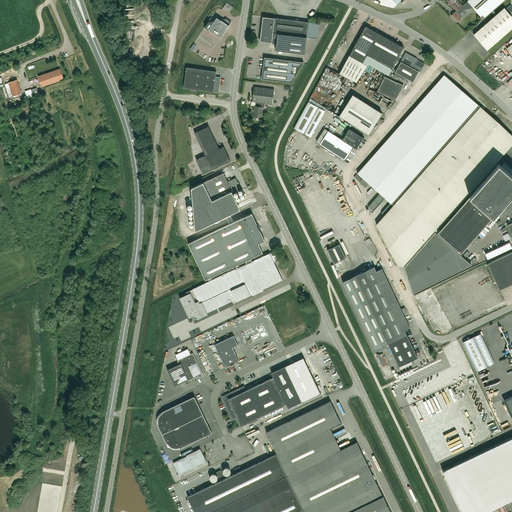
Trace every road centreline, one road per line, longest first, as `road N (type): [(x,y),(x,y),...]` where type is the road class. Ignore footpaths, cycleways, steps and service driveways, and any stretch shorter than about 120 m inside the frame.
road 1 (primary): [(110,413),(136,258),(138,182),(119,102),(76,0)]
road 2 (unclassified): [(511,307),(445,338),(427,332),(348,187),(347,170),(445,54)]
road 3 (unclassified): [(122,414),(155,219),(164,94)]
road 4 (tertiary): [(332,330),(244,147),(233,105)]
road 5 (unclassified): [(237,454),(213,402),(220,384),(332,330)]
road 6 (tertiary): [(419,511),(332,330)]
road 7 (unknown): [(216,391),(166,402),(159,433),(179,450),(225,430)]
